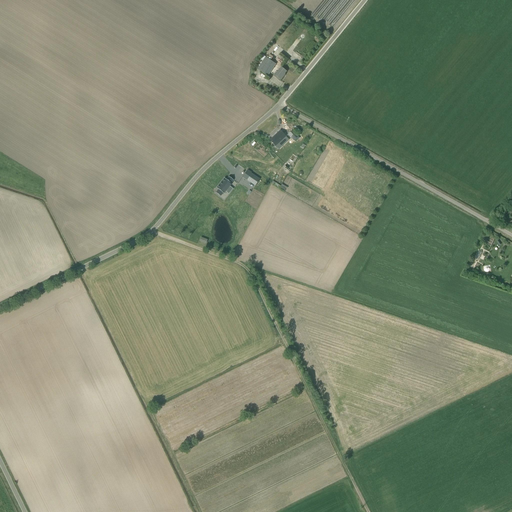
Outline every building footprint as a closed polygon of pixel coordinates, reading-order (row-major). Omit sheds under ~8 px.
[(278,56),(275,61),(280,64),(283,59),(278,56)] [(266,57),(258,69),(268,76),(276,64),(266,57)] [(283,76),(287,71),(281,67),(275,75),(281,80),(284,76),(283,76)] [(298,136),(292,130),(288,134),(294,140),(298,136)] [(275,135),(270,140),(270,141),(274,144),(275,146),(282,140),(286,137),(280,131),(275,135)] [(218,190),(215,193),(220,197),(223,193),(223,194),(225,191),(228,194),(232,189),(229,186),(231,184),(231,183),(233,180),(228,177),(226,180),(224,178),(216,188),(218,190)] [(251,177),(247,184),(261,192),(265,185),(251,177)]
